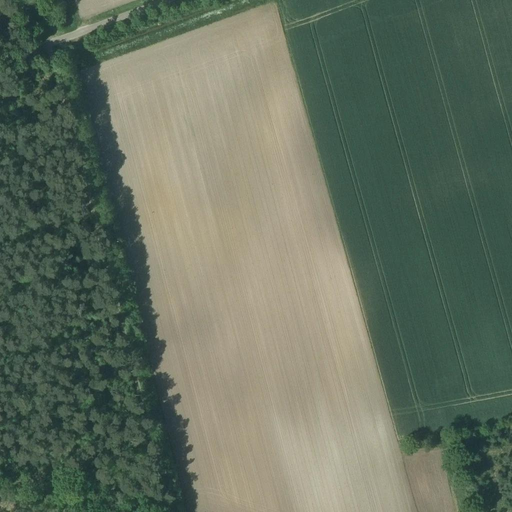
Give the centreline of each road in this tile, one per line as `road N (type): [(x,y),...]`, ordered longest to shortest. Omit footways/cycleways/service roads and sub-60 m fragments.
road 1 (track): [(52,45),(168,511)]
road 2 (unclassified): [(0,64),(176,0)]
